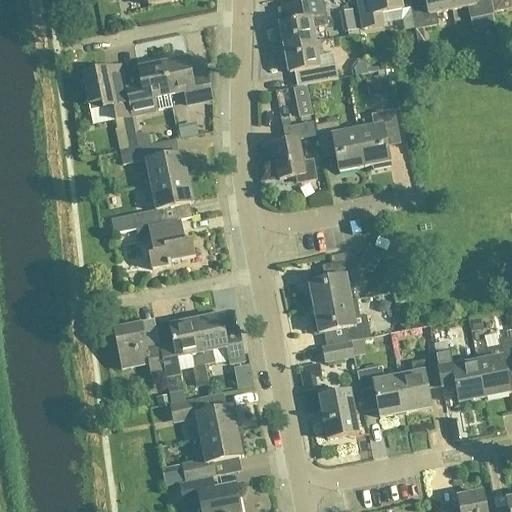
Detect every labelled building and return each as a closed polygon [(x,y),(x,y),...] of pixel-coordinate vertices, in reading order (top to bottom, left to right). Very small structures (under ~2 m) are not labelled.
[(147,0),(149,9),(187,2),(186,0),(147,0)] [(294,0),(296,8),(322,3),(321,0),(294,0)] [(357,6),(363,32),(383,28),(381,16),(402,12),(399,0),(368,0),(370,4),(357,6)] [(451,13),(447,0),(423,0),(424,3),(409,6),(414,33),(421,31),(437,28),(435,17),(451,13)] [(469,22),(491,18),(492,17),(491,16),(492,16),(488,0),(447,0),(451,13),(467,10),(469,22)] [(511,0),(488,0),(492,16),(511,11),(511,0)] [(279,27),(284,52),(314,46),(311,32),(327,29),(322,3),(296,8),(280,11),(283,26),(279,27)] [(332,35),(345,34),(342,11),(330,12),(332,35)] [(392,36),(410,28),(404,12),(386,20),(392,36)] [(424,45),(421,31),(414,33),(417,46),(424,45)] [(319,44),(314,46),(284,52),(289,77),(303,74),(306,88),(337,82),(332,57),(322,59),(319,44)] [(187,63),(162,68),(169,98),(183,95),(186,108),(211,103),(205,77),(190,80),(187,63)] [(90,115),(115,110),(117,123),(122,122),(132,120),(126,93),(125,89),(124,89),(124,90),(112,93),(107,71),(104,71),(103,68),(90,70),(91,74),(82,76),(85,92),(81,93),(84,107),(88,106),(90,115)] [(141,90),(126,93),(132,120),(157,115),(157,114),(171,111),(169,98),(162,68),(137,73),(141,90)] [(372,173),(390,170),(384,141),(398,138),(393,113),(370,118),(372,131),(356,134),(363,171),(372,169),(372,173)] [(118,123),(121,146),(128,146),(126,122),(118,123)] [(363,171),(356,134),(340,137),(337,125),(314,129),(319,154),(332,152),(337,176),(363,171)] [(270,147),(278,184),(295,180),(296,187),(308,184),(313,177),(311,165),(301,167),(296,143),(308,141),(306,128),(283,132),(285,144),(270,147)] [(119,155),(122,167),(122,169),(145,164),(150,189),(186,182),(181,156),(152,162),(149,149),(138,151),(129,153),(119,155)] [(135,233),(165,227),(162,213),(192,207),(186,182),(150,189),(155,214),(132,219),(135,233)] [(195,207),(198,218),(214,214),(211,203),(195,207)] [(135,233),(132,219),(110,224),(113,238),(135,233)] [(179,224),(165,227),(135,233),(138,247),(149,244),(152,257),(147,258),(150,273),(170,269),(169,266),(194,260),(190,244),(184,245),(179,224)] [(129,252),(133,264),(145,261),(142,249),(129,252)] [(307,287),(312,312),(349,305),(346,288),(359,286),(354,263),(329,267),(332,282),(307,287)] [(352,321),(350,311),(349,305),(312,312),(314,320),(309,321),(313,338),(341,333),(344,347),(349,346),(369,342),(364,319),(352,321)] [(243,364),(236,332),(226,334),(222,315),(204,318),(205,323),(194,325),(203,369),(213,367),(210,355),(226,352),(229,367),(243,364)] [(203,369),(194,325),(169,330),(172,345),(157,348),(167,396),(181,394),(175,362),(190,359),(193,371),(203,369)] [(113,333),(121,373),(148,367),(150,379),(162,377),(156,348),(145,350),(141,328),(113,333)] [(475,366),(482,402),(507,397),(503,373),(511,370),(511,346),(511,347),(511,342),(497,345),(498,350),(486,352),(488,364),(475,366)] [(325,350),(319,351),(323,367),(352,361),(351,360),(349,346),(344,347),(325,350)] [(438,385),(452,382),(457,407),(482,402),(475,366),(450,371),(446,354),(432,357),(433,361),(438,385)] [(396,381),(403,417),(429,411),(426,393),(439,391),(438,385),(433,361),(408,366),(410,378),(396,381)] [(403,417),(396,381),(381,384),(378,372),(354,377),(362,417),(376,414),(378,421),(403,417)] [(348,394),(317,401),(325,443),(357,437),(348,394)] [(199,443),(236,436),(231,410),(201,416),(198,402),(168,409),(171,422),(194,418),(199,443)] [(236,436),(199,443),(204,468),(181,473),(184,487),(210,481),(214,481),(211,467),(241,460),(236,436)] [(238,511),(234,489),(212,493),(210,481),(184,487),(178,488),(182,508),(198,505),(199,511),(238,511)] [(457,511),(483,511),(481,496),(456,501),(457,511)] [(511,511),(511,502),(505,504),(506,510),(497,511),(511,511)]
